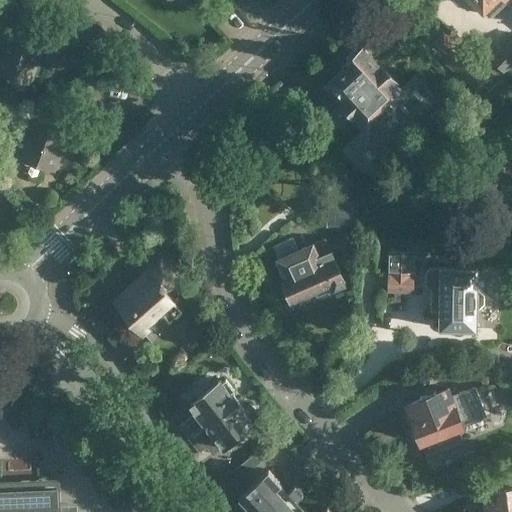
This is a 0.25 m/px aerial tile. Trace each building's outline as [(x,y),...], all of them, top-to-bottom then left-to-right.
[(511,5),(511,3),(511,0),(476,0),(492,16),(507,1),(511,5)] [(489,91),(504,73),(495,66),(447,28),(435,43),(452,56),(447,63),(478,88),(481,84),(489,91)] [(31,66),(40,43),(12,33),(11,35),(9,34),(3,51),(5,52),(0,66),(0,73),(26,83),(26,81),(29,82),(35,67),(31,66)] [(507,73),(511,68),(511,33),(489,56),(507,73)] [(439,114),(443,104),(416,74),(400,89),(392,80),(393,79),(380,66),(362,47),(361,48),(354,47),(346,55),(346,62),(345,63),(347,65),(327,83),(345,102),(343,103),(353,113),(354,112),(367,126),(344,147),(358,162),(375,176),(420,117),(424,121),(439,114)] [(33,121),(19,116),(13,132),(16,133),(6,161),(46,176),(51,164),(53,165),(58,152),(56,151),(64,129),(35,118),(33,121)] [(511,159),(500,160),(501,200),(511,199),(511,159)] [(350,247),(353,227),(358,201),(330,197),(325,227),(337,229),(335,245),(350,247)] [(316,295),(344,284),(331,251),(327,252),(322,239),(298,249),(293,237),(273,245),(278,258),(277,259),(286,278),(283,280),(291,299),(313,289),(316,295)] [(415,274),(416,251),(388,250),(387,274),(388,274),(388,290),(394,290),(394,299),(407,299),(407,290),(423,290),(423,303),(431,303),(431,314),(439,314),(439,328),(475,328),(475,308),(477,308),(483,302),(484,292),(476,287),(476,267),(475,267),(475,257),(456,257),(456,267),(423,266),(423,274),(415,274)] [(166,291),(179,280),(175,263),(160,258),(112,300),(135,327),(132,329),(146,346),(157,337),(146,325),(174,300),(166,291)] [(504,383),(511,382),(511,366),(499,368),(500,378),(504,383)] [(182,443),(189,438),(238,400),(233,393),(231,394),(230,392),(234,389),(225,378),(221,381),(219,379),(203,392),(198,386),(186,395),(191,402),(189,404),(196,412),(178,425),(180,427),(173,433),(179,445),(182,443)] [(451,394),(448,387),(436,391),(435,389),(419,395),(420,398),(407,403),(415,423),(410,428),(414,437),(421,439),(422,440),(428,437),(432,448),(459,437),(455,427),(463,424),(462,423),(486,414),(475,385),(451,394)] [(238,400),(189,438),(199,451),(206,446),(213,454),(253,422),(252,421),(259,416),(250,403),(243,409),(242,407),(244,406),(238,400)] [(222,492),(228,487),(292,435),(285,428),(216,483),(222,492)] [(284,494),(278,488),(282,484),(269,470),(239,497),(250,509),(247,511),(332,511),(328,507),(322,511),(307,511),(304,507),(299,511),(294,505),(303,497),(302,495),(304,493),(302,491),(298,487),(296,484),(294,486),(292,486),(284,494)] [(78,511),(78,501),(60,502),(59,476),(0,478),(0,511),(78,511)] [(511,511),(511,486),(497,488),(498,491),(484,492),(485,511),(511,511)]
